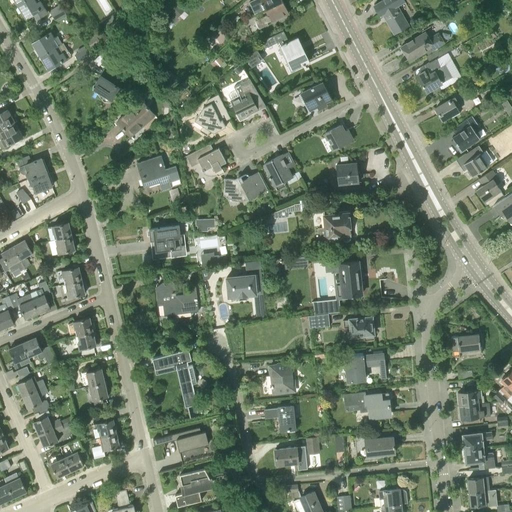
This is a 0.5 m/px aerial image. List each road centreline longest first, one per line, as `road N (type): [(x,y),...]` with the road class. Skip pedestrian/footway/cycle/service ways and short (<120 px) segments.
road 1 (residential): [(441,462),(260,479),(215,340)]
road 2 (tertiary): [(477,270),(377,91)]
road 3 (residential): [(82,192),(0,27)]
road 4 (residential): [(145,456),(109,297)]
road 5 (residential): [(441,462),(426,329)]
road 6 (unclassified): [(49,499),(0,382)]
